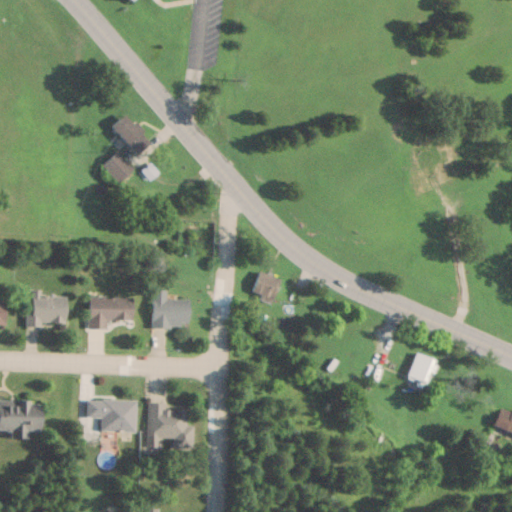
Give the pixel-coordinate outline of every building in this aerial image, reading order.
[(132,155),(148,144),(127,113),(111,125),(132,155)] [(421,170),(443,162),(434,139),(412,147),(421,170)] [(501,167),(490,141),(477,146),(488,172),(501,167)] [(133,168),(117,152),(102,166),(118,182),(133,168)] [(269,300),(278,279),(258,270),(249,291),(269,300)] [(37,295),(37,289),(26,289),(26,325),(62,325),(62,295),(37,295)] [(149,290),(149,326),(184,326),(184,299),(162,299),(162,290),(149,290)] [(86,328),(105,328),(105,319),(127,319),(127,295),(86,295),(86,328)] [(405,376),(426,383),(435,360),(414,352),(405,376)] [(84,417),(98,418),(98,431),(132,431),(132,400),(84,399),(84,417)] [(36,432),(36,401),(0,400),(0,428),(7,429),(6,438),(25,439),(25,431),(36,432)] [(189,425),(183,425),(184,409),(162,408),(162,403),(145,402),(143,446),(156,447),(157,438),(170,438),(169,449),(188,450),(189,425)]
